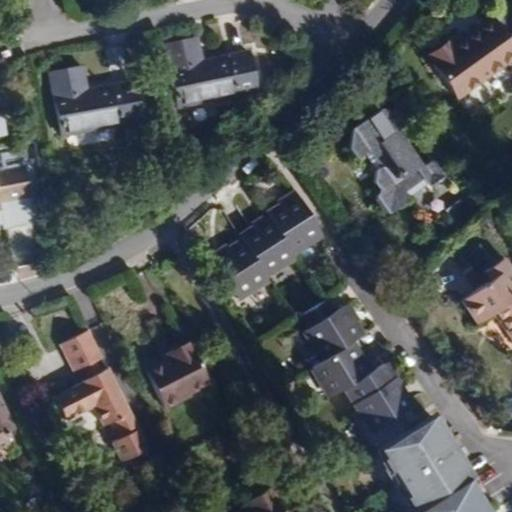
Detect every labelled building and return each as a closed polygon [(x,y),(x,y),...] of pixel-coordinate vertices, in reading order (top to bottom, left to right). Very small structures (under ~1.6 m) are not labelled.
[(511,58),(511,43),(493,18),(455,46),(449,38),(438,46),(426,55),(432,63),(430,64),(456,98),(511,58)] [(254,90),(245,50),(225,55),(200,60),(196,37),(162,45),(176,107),(254,90)] [(137,122),(130,81),(109,85),(85,89),(81,66),(47,72),(59,136),(137,122)] [(390,214),(444,176),(433,160),(421,162),(398,129),(407,123),(400,112),(380,108),(364,120),(352,129),(348,147),(357,159),(368,151),(380,168),(377,170),(374,183),(379,189),(376,195),(390,214)] [(0,173),(0,207),(30,202),(24,169),(0,173)] [(289,206),(299,200),(296,195),(286,202),(289,206)] [(272,223),(292,253),(321,234),(299,200),(289,206),(286,202),(275,209),(267,214),(270,219),(272,223)] [(9,237),(28,238),(29,209),(10,208),(9,237)] [(270,219),(259,225),(262,229),(272,223),(270,219)] [(242,240),(265,275),(294,257),(292,253),(272,223),(262,229),(259,225),(253,229),(240,237),(242,240)] [(215,264),(238,298),(268,279),(265,275),(242,240),(230,248),(223,253),(225,257),(215,264)] [(212,260),(215,264),(225,257),(223,253),(212,260)] [(511,272),(502,258),(483,272),(489,280),(461,300),(478,324),(494,312),(511,337),(511,272)] [(338,308),(331,312),(324,300),(302,314),(310,327),(304,330),(322,360),(350,343),(361,336),(353,322),(349,316),(344,318),(338,308)] [(342,305),(338,308),(344,318),(349,316),(342,305)] [(82,332),(62,342),(77,371),(82,367),(96,360),(101,357),(87,329),(82,332)] [(186,341),(166,352),(170,357),(160,362),(144,371),(163,408),(189,394),(188,392),(208,382),(186,341)] [(359,357),(350,343),(322,360),(311,367),(330,397),(344,388),(365,375),(358,365),(362,363),(359,357)] [(396,383),(383,363),(369,372),(365,375),(344,388),(371,432),(407,410),(394,390),(398,387),(396,383)] [(369,372),(362,363),(358,365),(365,375),(369,372)] [(67,390),(53,397),(64,419),(93,405),(103,426),(109,423),(117,440),(113,442),(122,462),(147,449),(137,431),(128,414),(106,369),(102,371),(96,373),(88,378),(86,379),(81,381),(82,383),(67,390)] [(411,407),(398,387),(394,390),(407,410),(411,407)] [(1,403),(0,401),(0,447),(9,444),(4,433),(13,430),(1,403)] [(430,415),(376,450),(415,511),(465,481),(471,477),(452,447),(430,415)] [(485,511),(465,481),(415,511),(414,511),(485,511)] [(281,511),(268,488),(245,501),(249,507),(241,511),(281,511)]
